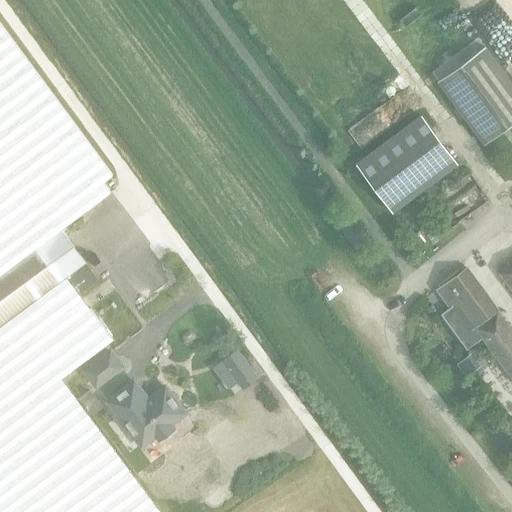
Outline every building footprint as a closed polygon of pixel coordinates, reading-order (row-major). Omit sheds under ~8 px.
[(0,511),(160,511),(61,380),(113,341),(78,295),(97,281),(60,231),(109,194),(102,184),(111,176),(0,27),(0,511)] [(511,84),(485,48),(437,83),(483,145),(511,123),(511,84)] [(392,213),(456,165),(420,117),(356,165),(392,213)] [(511,289),(511,264),(500,273),(511,289)] [(511,330),(465,267),(436,288),(450,307),(440,314),(466,349),(482,338),(511,378),(511,330)] [(238,350),(222,362),(237,383),(253,371),(238,350)] [(85,372),(96,387),(121,367),(110,353),(85,372)] [(465,359),(459,364),(469,376),(475,371),(465,359)] [(156,435),(160,440),(164,441),(166,439),(171,435),(173,433),(174,429),(170,424),(184,413),(165,388),(153,398),(144,397),(133,383),(108,402),(131,432),(134,429),(144,442),(141,444),(142,446),(156,435)]
